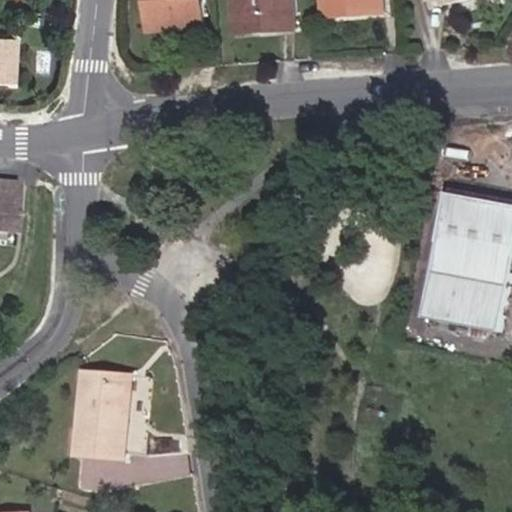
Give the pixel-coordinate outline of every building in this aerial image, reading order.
[(148,0),(151,33),(208,28),(205,0),(148,0)] [(298,25),(295,0),(234,0),(237,36),(278,33),(278,27),(298,25)] [(387,7),(386,0),(323,0),(325,19),(366,16),(365,9),(387,7)] [(387,14),(387,7),(365,9),(366,16),(387,14)] [(0,79),(12,80),(14,41),(0,39),(0,79)] [(0,230),(16,232),(21,186),(0,183),(0,230)] [(504,334),(511,291),(511,205),(452,195),(428,320),(504,334)] [(150,457),(156,378),(87,373),(81,457),(129,461),(130,455),(150,457)]
